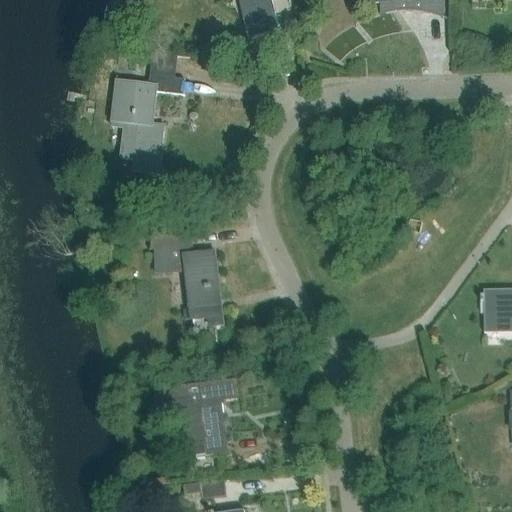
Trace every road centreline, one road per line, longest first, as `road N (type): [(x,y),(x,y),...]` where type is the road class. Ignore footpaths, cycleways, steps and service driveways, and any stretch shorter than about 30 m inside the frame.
road 1 (residential): [(332,356),(265,226),(259,184),(280,124),(301,103),(346,85),(511,88)]
road 2 (residential): [(332,356),(420,330),(511,221)]
road 3 (residential): [(351,511),(332,356)]
